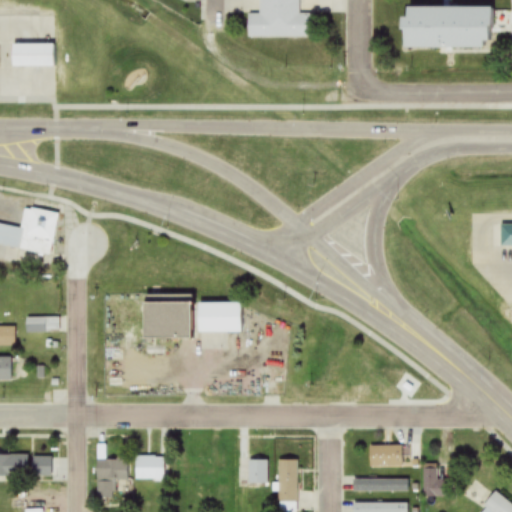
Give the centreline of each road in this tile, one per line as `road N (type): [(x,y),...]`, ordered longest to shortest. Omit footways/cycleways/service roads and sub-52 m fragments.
road 1 (residential): [(501,414),(0,417)]
road 2 (primary): [(314,265),(237,225),(0,151)]
road 3 (residential): [(78,511),(79,271),(90,248)]
road 4 (primary): [(511,422),(451,365),(314,265)]
road 5 (primary): [(314,265),(372,212),(511,149)]
road 6 (residential): [(358,88),(365,95),(511,94)]
